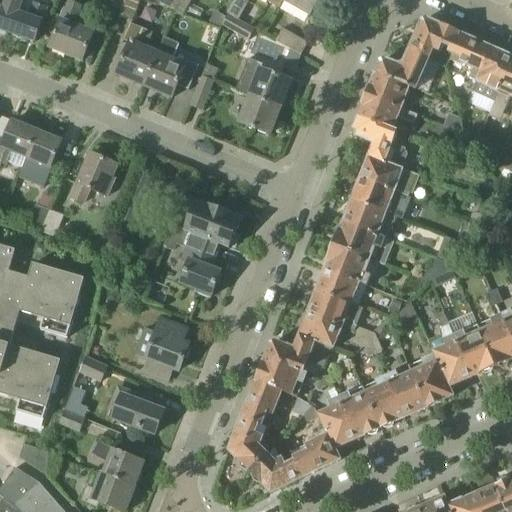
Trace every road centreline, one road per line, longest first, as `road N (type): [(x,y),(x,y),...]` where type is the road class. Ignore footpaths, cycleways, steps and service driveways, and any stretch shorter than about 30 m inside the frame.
road 1 (residential): [(196,511),(187,472),(292,192)]
road 2 (residential): [(292,192),(0,74)]
road 3 (residential): [(304,511),(511,418)]
road 4 (residential): [(292,192),(370,0)]
